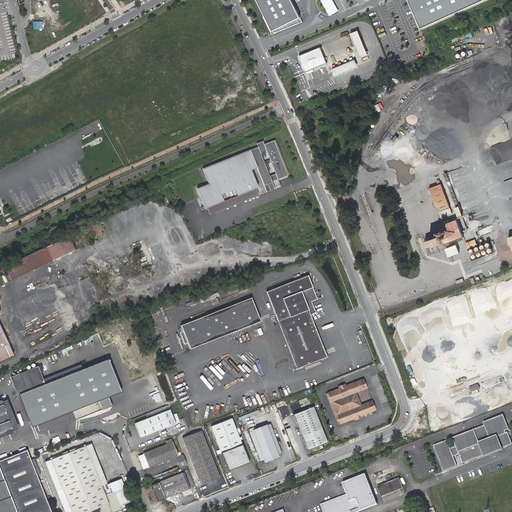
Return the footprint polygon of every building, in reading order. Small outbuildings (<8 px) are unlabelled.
[(101,10),(95,0),(74,0),(76,4),(83,0),(84,0),(92,14),(101,10)] [(290,0),(257,0),(272,31),(300,17),(290,0)] [(320,0),(330,16),(339,10),(333,0),(320,0)] [(410,0),(423,30),(487,0),(410,0)] [(32,14),(35,21),(52,13),(49,7),(32,14)] [(73,17),(77,23),(91,16),(88,9),(73,17)] [(358,29),(350,33),(360,55),(368,52),(358,29)] [(327,63),(320,47),(299,56),(306,72),(327,63)] [(332,68),(334,74),(357,64),(354,58),(332,68)] [(257,146),(260,152),(265,150),(264,147),(262,141),(256,144),(257,146)] [(260,152),(257,146),(202,168),(208,183),(197,188),(205,208),(207,207),(258,188),(251,170),(256,168),(266,192),(270,191),(267,184),(271,182),(264,164),(270,162),(275,176),(287,172),(275,143),(264,147),(265,150),(260,152)] [(441,184),(429,188),(440,218),(453,214),(441,184)] [(207,207),(209,214),(260,194),(258,188),(207,207)] [(13,196),(20,215),(27,213),(24,206),(30,203),(27,195),(23,197),(21,193),(13,196)] [(462,206),(457,208),(460,217),(465,215),(462,206)] [(144,241),(154,265),(173,257),(168,243),(163,245),(155,245),(155,230),(160,228),(159,224),(156,224),(155,218),(154,214),(154,222),(153,222),(144,226),(145,228),(158,227),(145,233),(144,233),(144,241)] [(457,220),(438,227),(442,236),(425,242),(427,249),(463,236),(457,220)] [(71,235),(48,246),(54,260),(77,249),(71,235)] [(245,250),(248,239),(243,238),(240,249),(245,250)] [(476,239),(467,243),(469,248),(479,245),(476,239)] [(249,240),(244,250),(257,256),(261,245),(249,240)] [(447,248),(449,257),(461,253),(459,245),(447,248)] [(7,265),(13,279),(54,260),(48,246),(7,265)] [(317,299),(308,275),(266,292),(296,369),(326,357),(310,315),(316,313),(311,301),(317,299)] [(260,321),(251,298),(181,325),(183,331),(180,332),(185,344),(188,343),(190,348),(260,321)] [(0,321),(0,362),(16,354),(0,321)] [(36,366),(15,375),(22,393),(34,425),(122,391),(110,358),(43,384),(36,366)] [(22,393),(15,375),(11,376),(18,394),(22,393)] [(339,424),(354,418),(360,415),(374,410),(371,401),(359,405),(354,392),(366,388),(362,379),(348,385),(342,387),(327,393),(339,424)] [(337,424),(339,424),(327,393),(325,394),(337,424)] [(7,399),(1,401),(12,430),(18,428),(7,399)] [(12,430),(1,401),(0,401),(0,435),(13,431),(12,430)] [(313,406),(293,414),(307,449),(327,441),(313,406)] [(142,438),(177,424),(171,410),(136,423),(142,438)] [(443,472),(457,466),(453,457),(459,454),(463,464),(483,456),(484,458),(503,450),(502,448),(511,444),(511,443),(507,432),(506,433),(505,431),(509,430),(503,415),(483,423),(484,426),(452,438),(455,445),(456,447),(450,449),(449,447),(447,440),(433,446),(443,472)] [(250,462),(232,417),(212,426),(229,470),(250,462)] [(270,423),(249,432),(260,460),(263,459),(277,454),(281,453),(270,423)] [(183,437),(202,484),(220,477),(201,430),(183,437)] [(145,454),(140,456),(145,468),(150,466),(150,467),(180,456),(174,442),(172,439),(168,440),(169,444),(145,453),(145,454)] [(18,451),(24,449),(22,442),(15,444),(18,451)] [(104,490),(87,445),(51,459),(71,511),(87,511),(101,507),(102,511),(115,511),(117,511),(120,505),(115,491),(113,492),(106,495),(104,490)] [(52,511),(27,449),(0,459),(0,511),(52,511)] [(47,460),(67,511),(71,511),(51,459),(47,460)] [(365,474),(343,483),(347,494),(321,504),(323,511),(347,511),(350,511),(356,511),(377,504),(365,474)] [(183,475),(156,486),(161,500),(189,488),(183,475)] [(399,478),(377,486),(381,496),(403,488),(399,478)] [(120,505),(121,506),(130,502),(125,487),(115,491),(120,505)]
